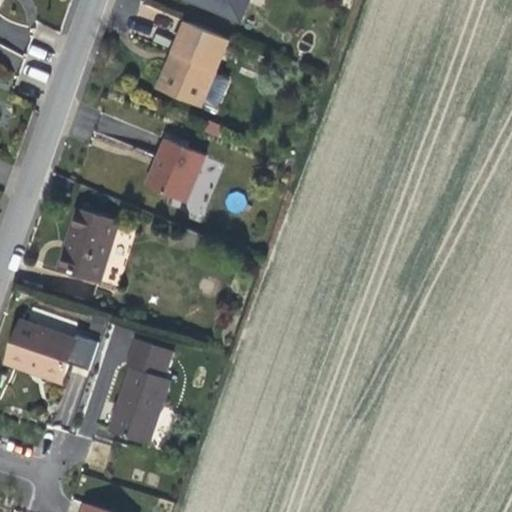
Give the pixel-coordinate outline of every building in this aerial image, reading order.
[(188,0),(240,22),(249,0),(188,0)] [(200,107),(229,40),(187,22),(174,52),(178,55),(163,91),(200,107)] [(163,91),(178,55),(174,52),(169,64),(159,89),(163,91)] [(186,203),(206,155),(167,138),(156,165),(147,186),(186,203)] [(101,282),(119,221),(78,209),(65,249),(59,269),(101,282)] [(202,244),(206,236),(190,229),(186,237),(202,244)] [(200,249),(202,244),(186,237),(184,241),(200,249)] [(62,381),(77,340),(22,321),(9,359),(34,367),(44,371),(43,374),(62,381)] [(149,444),(171,380),(164,377),(173,351),(137,339),(128,365),(132,367),(111,431),(127,437),(149,444)] [(34,367),(9,359),(8,362),(43,374),(44,371),(34,367)] [(111,511),(86,503),(83,511),(111,511)]
